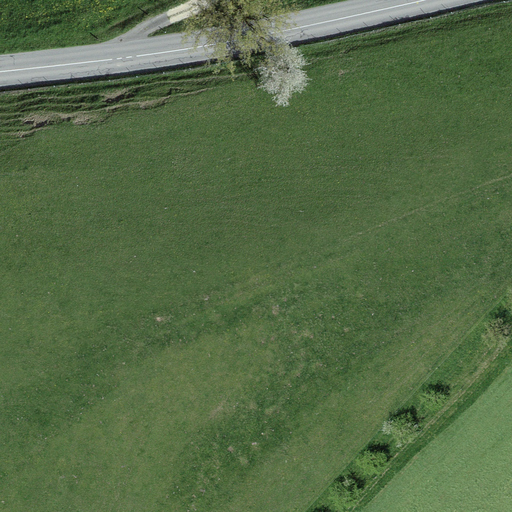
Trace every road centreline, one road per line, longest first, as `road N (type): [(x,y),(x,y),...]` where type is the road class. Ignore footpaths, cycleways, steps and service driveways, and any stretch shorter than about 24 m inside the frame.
road 1 (primary): [(0,71),(203,45),(423,0)]
road 2 (track): [(91,61),(201,0)]
